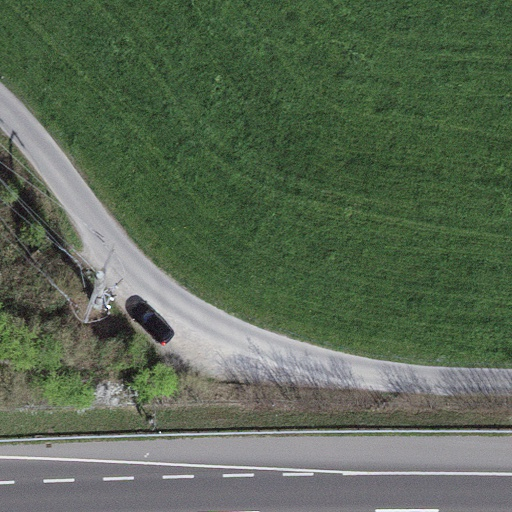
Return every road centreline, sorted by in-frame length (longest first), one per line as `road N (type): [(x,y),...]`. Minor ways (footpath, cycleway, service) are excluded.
road 1 (unclassified): [(511,383),(339,367),(201,318),(121,254),(0,103)]
road 2 (motorway): [(511,511),(246,511)]
